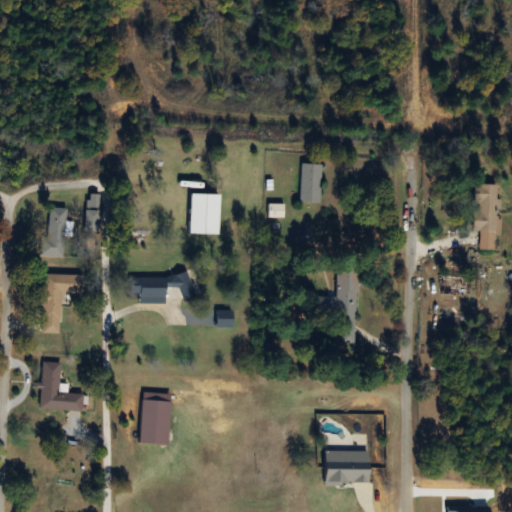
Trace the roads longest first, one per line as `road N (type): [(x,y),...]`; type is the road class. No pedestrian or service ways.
road 1 (residential): [(4,359),(14,205),(30,193),(108,187),(106,511)]
road 2 (residential): [(408,511),(414,155)]
road 3 (residential): [(4,359),(2,511)]
